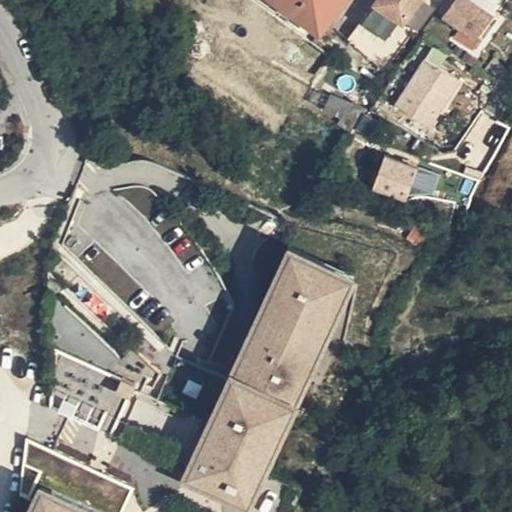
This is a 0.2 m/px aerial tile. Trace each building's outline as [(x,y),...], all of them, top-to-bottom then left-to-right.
[(341,0),(315,0),(331,13),(341,0)] [(382,0),(364,24),(398,51),(421,22),(411,15),(422,0),(382,0)] [(422,0),(411,15),(421,22),(437,0),(422,0)] [(461,22),(482,37),(488,28),(481,23),(498,4),(493,0),(456,0),(452,6),(466,16),(461,22)] [(430,49),(396,94),(432,120),(466,76),(430,49)] [(417,159),(385,146),(370,180),(403,193),(417,159)] [(361,269),(294,238),(183,475),(254,511),(361,269)] [(213,408),(222,386),(207,380),(198,401),(213,408)] [(121,511),(135,483),(29,436),(19,496),(32,500),(27,511),(121,511)]
